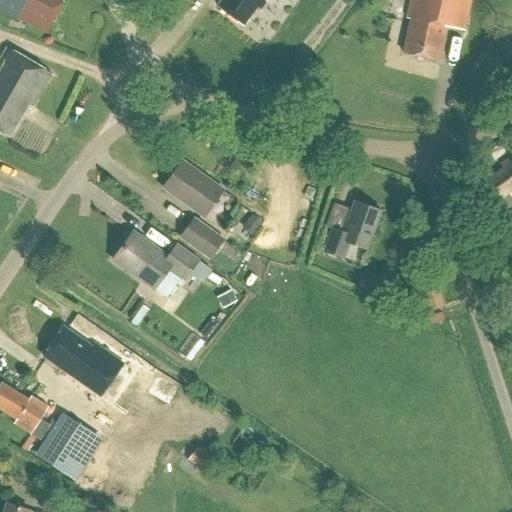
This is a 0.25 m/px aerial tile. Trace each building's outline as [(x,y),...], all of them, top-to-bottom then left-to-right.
[(47,30),(62,0),(0,0),(0,12),(15,20),(18,15),(47,30)] [(251,0),(217,0),(214,5),(241,24),(256,3),(251,0)] [(471,0),(410,0),(407,19),(410,20),(403,54),(438,61),(445,28),(464,32),(471,0)] [(31,107),(50,72),(5,47),(0,55),(0,130),(8,135),(25,104),(31,107)] [(511,158),(501,168),(504,173),(477,195),(498,221),(511,208),(511,158)] [(205,218),(224,192),(183,163),(164,189),(205,218)] [(380,213),(354,204),(343,235),(333,231),(324,254),(342,260),(348,245),(366,252),(380,213)] [(252,215),(242,227),(252,235),(262,223),(252,215)] [(178,239),(210,261),(225,239),(194,217),(178,239)] [(168,258),(151,246),(132,233),(112,261),(153,290),(168,269),(184,280),(188,274),(201,283),(210,271),(176,246),(168,258)] [(432,274),(416,279),(426,311),(442,306),(432,274)] [(361,280),(358,287),(371,292),(374,285),(361,280)] [(231,291),(217,299),(223,310),(237,302),(231,291)] [(132,322),(137,326),(158,298),(152,294),(132,322)] [(86,386),(103,361),(89,352),(93,347),(63,326),(43,355),(86,386)] [(193,335),(180,353),(190,361),(204,343),(193,335)] [(29,434),(47,407),(30,397),(27,401),(0,386),(0,385),(0,410),(15,420),(12,425),(29,434)] [(104,439),(60,412),(34,454),(77,481),(104,439)] [(33,511),(6,502),(2,511),(33,511)]
